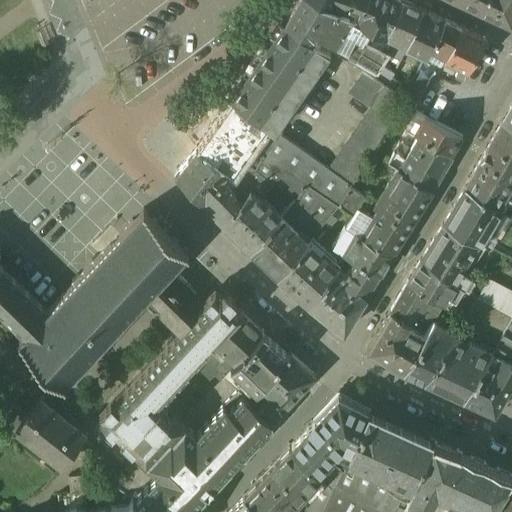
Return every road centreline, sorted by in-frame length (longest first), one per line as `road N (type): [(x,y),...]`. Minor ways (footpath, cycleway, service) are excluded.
road 1 (residential): [(344,363),(511,85)]
road 2 (residential): [(0,345),(82,410),(224,254)]
road 3 (residential): [(146,169),(275,0)]
road 4 (residential): [(207,511),(344,363)]
road 5 (residential): [(344,363),(496,443)]
road 6 (residential): [(224,254),(344,363)]
road 7 (residential): [(87,64),(0,159)]
road 8 (residential): [(146,169),(87,64)]
